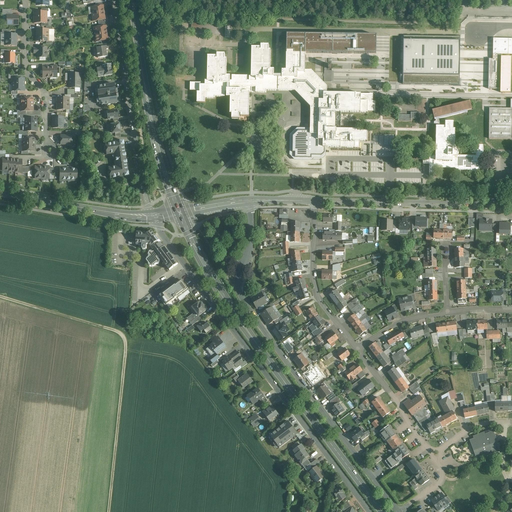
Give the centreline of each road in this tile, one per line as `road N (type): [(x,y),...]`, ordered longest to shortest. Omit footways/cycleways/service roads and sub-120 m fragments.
road 1 (residential): [(370,511),(151,217)]
road 2 (residential): [(399,510),(244,301),(238,280),(250,201)]
road 3 (primary): [(178,213),(255,342),(381,511)]
road 4 (track): [(109,511),(125,337),(0,296)]
road 5 (residential): [(151,217),(113,0)]
road 6 (primary): [(133,0),(149,106),(178,213)]
road 7 (tertiary): [(511,205),(315,201)]
road 8 (residential): [(356,346),(315,287),(315,201)]
road 9 (tertiary): [(151,217),(0,192)]
road 10 (residential): [(24,0),(24,67),(42,87),(46,141)]
road 11 (residential): [(435,454),(356,346)]
